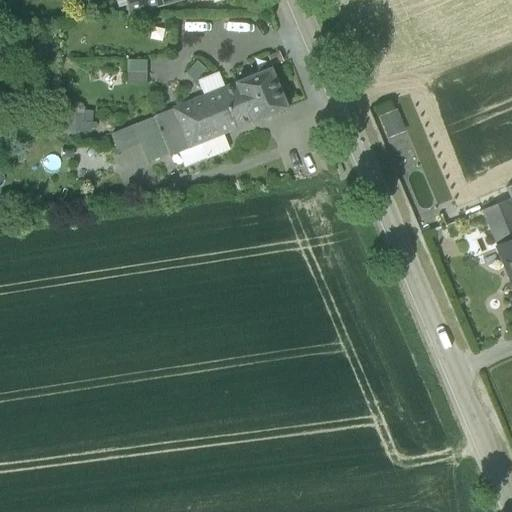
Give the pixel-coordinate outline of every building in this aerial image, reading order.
[(124,0),(129,13),(161,4),(160,0),(124,0)] [(511,48),(474,64),(511,155),(511,48)] [(145,82),(145,59),(126,59),(125,81),(145,82)] [(511,186),(511,165),(470,66),(427,84),(476,201),(477,200),(505,189),(511,186)] [(270,69),(187,103),(195,123),(278,89),(270,69)] [(472,203),(423,85),(395,97),(444,214),(472,203)] [(278,89),(195,123),(203,143),(200,144),(206,159),(228,150),(222,135),(286,109),(278,89)] [(392,99),(373,108),(377,116),(396,107),(392,99)] [(187,103),(171,109),(179,129),(195,123),(187,103)] [(171,109),(153,117),(161,137),(179,129),(171,109)] [(385,137),(404,132),(399,110),(380,115),(385,137)] [(195,123),(179,129),(187,149),(200,144),(203,143),(195,123)] [(179,129),(161,137),(169,156),(187,149),(179,129)] [(477,200),(482,211),(510,200),(505,189),(477,200)] [(482,211),(488,225),(511,215),(511,205),(510,200),(482,211)] [(511,215),(488,225),(497,248),(511,242),(511,215)] [(511,242),(497,248),(496,249),(504,267),(509,264),(511,271),(511,299),(510,304),(511,307),(511,242)]
